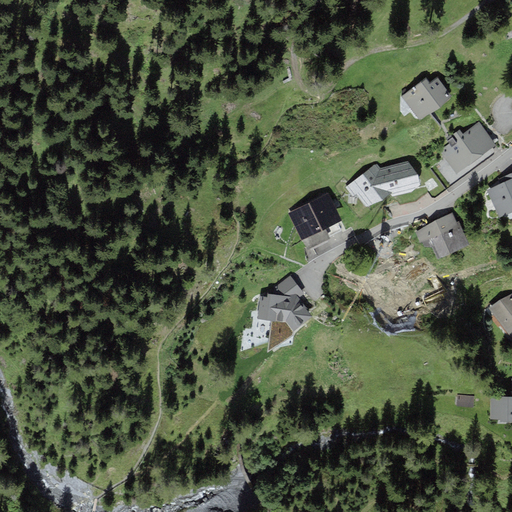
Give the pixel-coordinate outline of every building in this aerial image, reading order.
[(402,96),(419,120),(451,97),(438,78),(430,83),(427,79),(402,96)] [(457,175),(495,146),(477,123),(463,134),(460,129),(446,140),(449,144),(439,152),(457,175)] [(377,164),(345,188),(353,197),(356,194),(366,207),(383,200),(391,194),(392,196),(413,191),(419,185),(417,174),(407,162),(380,168),(377,164)] [(511,173),(498,179),(500,184),(486,191),(499,218),(511,211),(511,173)] [(328,194),(288,213),(306,250),(330,238),(325,229),(341,221),(328,194)] [(436,221),(415,232),(420,243),(422,242),(424,247),(433,247),(438,260),(469,246),(459,222),(456,223),(452,213),(436,221)] [(295,295),(298,298),(304,294),(290,275),(274,288),(280,295),(290,297),(290,295),(295,295)] [(511,293),(511,292),(489,309),(511,338),(511,293)] [(268,297),(260,296),(257,319),(271,320),(267,352),(292,335),(293,331),(312,317),(298,298),(295,295),(290,295),(290,297),(280,295),(267,294),(268,297)] [(500,422),(511,422),(511,421),(511,392),(511,397),(500,397),(490,397),(490,420),(500,420),(500,422)] [(474,396),(457,395),(456,405),(473,407),(474,396)]
